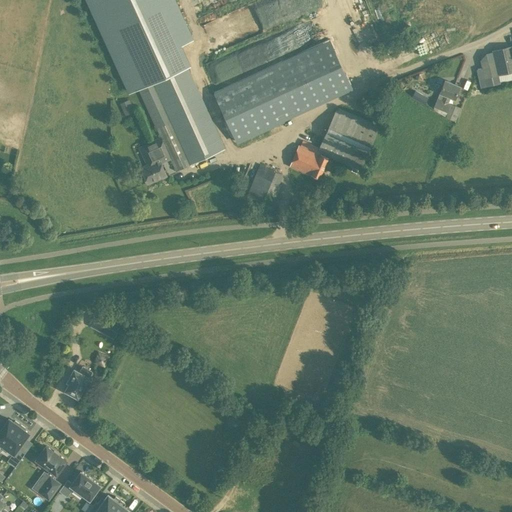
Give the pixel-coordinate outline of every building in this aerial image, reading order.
[(88,0),(109,47),(166,21),(179,15),(171,0),(88,0)] [(225,149),(187,65),(166,21),(109,47),(132,96),(140,92),(174,164),(183,160),(186,167),(225,149)] [(215,93),(237,143),(350,91),(327,42),(215,93)] [(511,71),(511,45),(492,50),(494,59),(480,62),(484,78),(497,75),(511,71)] [(451,103),(449,103),(450,98),(454,99),(459,86),(445,80),(439,93),(433,107),(447,112),(451,103)] [(428,97),(423,95),(419,102),(424,104),(428,97)] [(125,115),(135,111),(129,99),(120,104),(125,115)] [(451,103),(447,113),(445,118),(456,122),(461,107),(451,103)] [(337,107),(317,151),(360,170),(380,126),(337,107)] [(161,138),(145,145),(140,148),(147,165),(141,168),(148,184),(166,175),(161,163),(170,159),(161,138)] [(320,154),(320,155),(299,146),(290,166),(319,178),(328,158),(320,154)] [(283,173),(260,164),(247,196),(273,206),(281,184),(279,183),(283,173)] [(322,186),(316,200),(325,204),(332,190),(322,186)] [(102,331),(114,338),(121,324),(109,318),(102,331)] [(448,350),(446,337),(452,336),(450,324),(443,325),(444,330),(432,332),(436,352),(448,350)] [(478,366),(483,348),(473,344),(475,338),(465,335),(460,351),(469,354),(466,362),(478,366)] [(428,363),(417,356),(421,350),(411,343),(407,348),(411,351),(403,361),(420,374),(428,363)] [(483,348),(478,366),(489,369),(492,361),(500,364),(505,347),(496,344),(494,351),(483,348)] [(64,391),(77,398),(88,378),(91,372),(82,367),(78,372),(73,369),(66,382),(68,383),(64,391)] [(391,388),(407,400),(415,390),(405,383),(408,378),(398,370),(394,375),(398,378),(391,388)] [(443,391),(458,402),(465,392),(450,381),(443,391)] [(391,388),(383,398),(400,410),(403,407),(404,407),(407,403),(406,402),(407,400),(391,388)] [(458,402),(443,391),(436,399),(451,410),(458,402)] [(500,411),(511,416),(511,404),(511,403),(511,397),(503,393),(500,399),(504,401),(500,411)] [(451,410),(436,399),(430,408),(445,419),(451,410)] [(379,417),(381,410),(368,406),(366,413),(379,417)] [(445,419),(430,408),(423,418),(438,429),(445,419)] [(511,416),(500,411),(495,421),(511,428),(511,416)] [(1,429),(0,428),(0,443),(4,446),(20,424),(15,421),(14,422),(9,419),(1,429)] [(511,429),(511,428),(495,421),(491,431),(508,438),(511,429)] [(20,424),(4,446),(13,453),(7,461),(15,466),(26,452),(19,447),(29,433),(24,429),(25,428),(20,424)] [(508,438),(491,431),(486,441),(482,439),(479,445),(491,450),(494,444),(503,449),(508,438)] [(56,474),(66,460),(58,455),(59,455),(58,454),(57,454),(54,452),(55,452),(54,451),(46,446),(36,459),(50,469),(46,474),(49,476),(38,492),(49,500),(61,483),(53,478),(56,474)] [(187,474),(196,461),(206,468),(214,458),(198,446),(193,453),(187,448),(175,465),(187,474)] [(100,485),(81,471),(72,483),(67,480),(59,491),(67,497),(73,488),(89,500),(100,485)] [(111,511),(120,500),(115,496),(113,498),(108,495),(104,500),(102,499),(98,503),(95,502),(87,511),(111,511)] [(0,511),(8,511),(2,508),(5,504),(0,500),(0,511)] [(125,503),(120,500),(111,511),(127,511),(129,510),(124,506),(125,503)]
